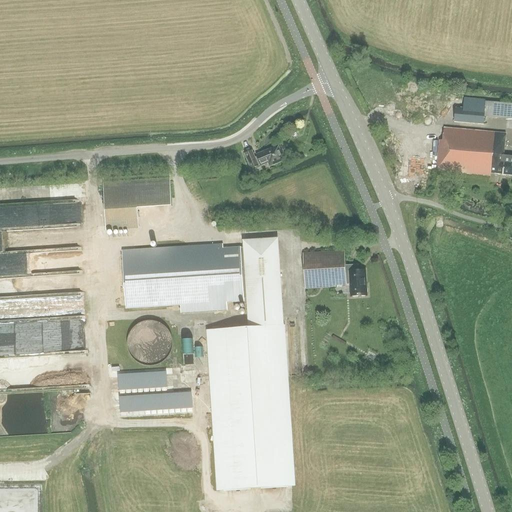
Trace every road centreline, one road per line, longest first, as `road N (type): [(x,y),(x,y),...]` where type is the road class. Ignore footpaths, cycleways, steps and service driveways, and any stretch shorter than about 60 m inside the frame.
road 1 (secondary): [(488,511),(401,239),(332,80)]
road 2 (track): [(210,486),(199,317),(93,318),(100,424)]
road 3 (unclassified): [(0,161),(223,144),(275,106),(332,80)]
road 4 (track): [(0,467),(44,464),(100,424),(206,422)]
